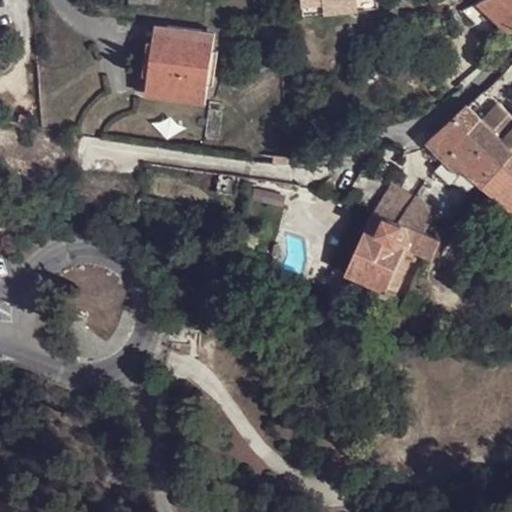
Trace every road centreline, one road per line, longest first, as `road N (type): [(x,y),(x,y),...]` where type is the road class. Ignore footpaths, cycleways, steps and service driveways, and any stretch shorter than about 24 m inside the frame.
road 1 (track): [(139,346),(200,379),(278,468),(322,491),(378,498),(511,453)]
road 2 (residential): [(32,341),(64,370),(90,375),(125,362),(147,325),(145,296),(118,262),(74,255),(38,278)]
road 3 (residential): [(511,40),(437,116),(353,156)]
road 4 (track): [(168,511),(154,434),(125,362)]
